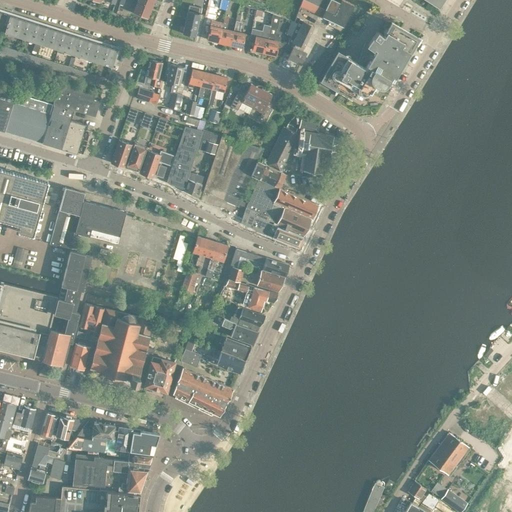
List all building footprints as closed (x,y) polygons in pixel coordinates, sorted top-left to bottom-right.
[(211,0),(210,6),(218,8),(219,0),(211,0)] [(325,29),(337,35),(343,27),(354,5),(343,0),(340,0),(339,2),(335,0),(302,0),(300,6),(321,16),(322,17),(329,20),(325,29)] [(430,0),(437,4),(440,6),(438,8),(439,9),(444,0),(430,0)] [(151,7),(137,2),(133,12),(147,17),(151,7)] [(189,4),(187,11),(200,13),(201,7),(189,4)] [(255,19),(261,21),(262,17),(263,18),(265,11),(257,9),(255,19)] [(200,13),(187,11),(182,33),(195,36),(200,13)] [(270,26),(264,52),(276,55),(277,48),(281,49),(283,43),(279,42),(280,37),(274,35),(276,28),(276,25),(277,25),(279,16),(273,13),(271,19),(270,26)] [(5,32),(22,37),(28,20),(10,15),(5,32)] [(209,26),(206,39),(218,41),(223,23),(215,21),(216,16),(212,15),(209,26)] [(223,23),(218,41),(230,44),(233,31),(226,29),(228,19),(224,18),(223,23)] [(251,29),(249,40),(254,42),(252,49),(264,52),(270,26),(271,19),(266,18),(264,25),(263,32),(251,29)] [(300,63),(300,64),(306,53),(302,51),(314,26),(299,19),(292,33),(291,36),(284,50),(290,52),(287,57),(288,58),(288,57),(300,63)] [(22,37),(40,43),(45,26),(28,20),(22,37)] [(233,31),(230,44),(242,47),(245,34),(239,32),(241,22),(240,21),(236,20),(233,31)] [(335,94),(334,95),(335,95),(336,94),(337,93),(338,92),(352,101),(352,100),(351,99),(353,96),(357,98),(358,98),(361,92),(362,93),(364,93),(366,93),(367,92),(368,90),(370,91),(372,87),(375,82),(378,84),(379,84),(380,84),(382,85),(384,84),(385,83),(386,82),(388,83),(390,79),(394,82),(393,83),(394,84),(422,36),(421,36),(420,38),(401,27),(391,22),(383,35),(377,31),(368,44),(367,44),(365,42),(364,45),(362,48),(360,55),(359,59),(357,63),(338,51),(320,82),(319,81),(336,91),(335,92),(335,94)] [(40,43),(58,48),(63,32),(45,26),(40,43)] [(58,48),(76,54),(81,37),(63,32),(58,48)] [(76,54),(93,60),(99,43),(81,37),(76,54)] [(99,43),(93,60),(111,65),(116,48),(99,43)] [(0,46),(0,51),(16,57),(18,51),(0,45),(0,46)] [(16,57),(34,63),(36,56),(18,51),(16,57)] [(34,63),(52,68),(54,62),(36,56),(34,63)] [(69,74),(71,67),(74,58),(71,57),(68,66),(54,62),(52,68),(69,74)] [(150,59),(146,75),(152,77),(151,85),(156,86),(162,62),(150,59)] [(183,66),(170,63),(165,81),(172,83),(170,92),(171,92),(168,107),(178,109),(182,94),(176,93),(178,84),(179,84),(183,66)] [(69,74),(87,79),(89,73),(71,67),(69,74)] [(194,83),(200,85),(203,71),(192,69),(187,86),(193,87),(194,83)] [(205,86),(212,87),(215,74),(203,71),(200,85),(201,85),(198,95),(202,96),(205,86)] [(89,73),(87,79),(105,85),(107,79),(89,73)] [(215,74),(212,87),(209,98),(208,104),(212,105),(216,88),(224,90),(227,77),(215,74)] [(238,108),(248,113),(247,115),(248,115),(252,107),(262,112),(258,120),(264,123),(272,108),(266,105),(272,94),(261,88),(262,86),(261,88),(250,83),(245,94),(238,91),(230,106),(237,110),(238,108)] [(53,103),(54,103),(66,107),(66,108),(73,110),(73,109),(94,115),(95,116),(95,115),(96,109),(97,109),(96,108),(97,103),(98,103),(100,97),(101,96),(100,96),(58,84),(53,103)] [(0,129),(4,130),(15,92),(0,87),(0,129)] [(155,103),(158,95),(158,93),(139,87),(135,97),(155,103)] [(15,92),(4,130),(41,142),(50,113),(53,103),(15,92)] [(158,95),(155,103),(157,104),(162,106),(165,98),(158,95)] [(196,102),(189,100),(185,112),(193,115),(196,102)] [(66,107),(54,103),(42,142),(77,153),(85,124),(70,120),(73,110),(66,108),(66,107)] [(130,107),(126,119),(133,122),(137,110),(130,107)] [(208,119),(211,120),(217,122),(220,112),(211,109),(208,119)] [(145,112),(140,125),(148,127),(152,115),(145,112)] [(283,126),(265,164),(281,171),(286,161),(299,133),(294,131),(296,129),(291,127),(299,117),(296,114),(287,125),(286,127),(283,126)] [(159,117),(155,130),(162,132),(166,120),(159,117)] [(308,170),(316,171),(321,172),(323,172),(323,171),(321,170),(323,163),(324,164),(324,162),(323,162),(324,155),(331,156),(336,150),(337,142),(333,136),(325,133),(325,132),(324,132),(324,133),(318,132),(318,131),(317,131),(318,124),(301,119),(299,128),(303,129),(302,136),(301,136),(301,137),(302,137),(302,138),(300,138),(297,148),(301,149),(301,151),(306,152),(304,159),(303,159),(303,160),(304,160),(303,167),(301,167),(301,169),(303,169),(308,170)] [(166,182),(184,188),(187,179),(202,130),(184,126),(166,182)] [(198,148),(213,153),(218,137),(203,132),(198,148)] [(203,191),(223,200),(232,173),(238,162),(245,142),(221,134),(203,191)] [(111,162),(115,163),(123,166),(131,144),(119,139),(111,162)] [(147,147),(134,142),(126,165),(139,169),(147,147)] [(223,200),(238,206),(239,204),(241,200),(251,176),(251,175),(251,174),(257,160),(257,159),(258,160),(263,148),(245,142),(238,162),(232,173),(223,200)] [(159,154),(148,149),(140,172),(152,177),(158,161),(171,165),(174,155),(160,150),(159,154)] [(257,160),(251,174),(279,188),(286,174),(265,164),(257,160)] [(159,164),(155,175),(163,177),(166,167),(159,164)] [(0,219),(20,225),(18,231),(33,236),(46,191),(47,191),(49,186),(47,186),(48,182),(10,171),(10,170),(5,168),(5,170),(0,168),(0,219)] [(316,171),(308,170),(306,177),(315,178),(316,171)] [(185,189),(197,197),(202,184),(204,177),(190,173),(188,180),(185,189)] [(241,223),(247,226),(249,215),(253,210),(255,205),(269,212),(273,203),(279,188),(258,179),(247,202),(247,203),(241,200),(239,204),(246,207),(244,212),(241,223)] [(69,249),(82,200),(84,192),(65,186),(50,244),(69,249)] [(279,188),(273,203),(284,208),(284,207),(309,218),(310,217),(312,218),(318,205),(279,188)] [(83,200),(75,232),(118,243),(126,211),(83,200)] [(253,210),(267,216),(264,221),(265,222),(277,227),(277,226),(279,227),(281,224),(303,233),(305,233),(307,228),(307,227),(306,227),(307,225),(308,226),(308,225),(310,220),(311,219),(309,218),(284,207),(284,208),(273,203),(269,212),(255,205),(253,210)] [(252,228),(261,232),(265,222),(264,221),(267,216),(253,210),(249,215),(247,226),(252,228)] [(272,236),(296,246),(299,247),(303,236),(302,236),(303,233),(281,224),(279,227),(277,226),(277,227),(265,222),(261,232),(272,236)] [(179,233),(175,257),(179,258),(177,269),(182,270),(188,241),(184,240),(185,235),(179,233)] [(201,266),(204,255),(209,239),(197,235),(192,251),(200,253),(198,257),(196,264),(201,266)] [(204,255),(211,257),(215,241),(209,239),(204,255)] [(215,241),(211,257),(207,268),(213,270),(215,262),(214,262),(216,258),(223,260),(228,245),(215,241)] [(264,264),(262,269),(285,276),(289,264),(266,257),(246,251),(236,248),(236,247),(230,264),(236,266),(240,256),(264,264)] [(229,279),(240,282),(243,269),(232,266),(229,279)] [(187,270),(181,290),(191,293),(197,273),(187,270)] [(261,270),(257,285),(278,291),(285,277),(261,270)] [(263,299),(273,302),(277,293),(254,286),(228,279),(225,285),(246,291),(243,304),(260,310),(263,299)] [(39,332),(48,334),(57,296),(0,281),(0,347),(27,355),(31,356),(33,356),(39,332)] [(228,297),(227,302),(238,305),(239,306),(241,301),(228,297)] [(78,325),(98,330),(104,308),(84,303),(84,304),(78,325)] [(231,316),(229,320),(257,330),(259,326),(265,315),(263,315),(250,310),(239,306),(238,305),(235,314),(234,313),(233,316),(231,316)] [(139,374),(142,360),(145,346),(148,336),(149,336),(149,335),(148,335),(152,320),(140,316),(140,317),(118,311),(105,308),(102,322),(101,322),(101,323),(98,337),(97,337),(97,338),(98,338),(94,351),(93,352),(94,352),(90,366),(90,367),(93,368),(93,369),(93,371),(95,372),(97,373),(99,372),(100,371),(102,371),(101,373),(103,373),(103,372),(106,373),(105,377),(107,377),(106,378),(109,378),(115,380),(117,381),(117,380),(119,381),(120,377),(123,378),(124,379),(124,378),(129,379),(137,382),(139,374)] [(511,320),(505,314),(483,341),(488,346),(511,320)] [(202,318),(199,325),(201,326),(214,331),(217,324),(202,318)] [(257,330),(229,320),(223,318),(221,324),(229,327),(230,327),(231,324),(234,325),(230,335),(251,344),(257,330)] [(194,324),(189,337),(196,340),(201,326),(199,325),(194,324)] [(50,328),(42,358),(56,362),(63,364),(67,346),(71,333),(50,328)] [(220,349),(245,359),(251,345),(225,336),(220,349)] [(196,340),(189,337),(185,348),(191,351),(196,340)] [(84,368),(90,347),(75,343),(69,365),(84,369),(84,368)] [(210,361),(239,372),(245,359),(215,348),(210,361)] [(181,361),(196,367),(201,354),(185,349),(180,359),(181,361)] [(151,359),(144,385),(152,387),(158,389),(166,391),(174,361),(161,358),(152,355),(151,359)] [(173,392),(219,415),(232,388),(182,367),(176,382),(173,392)] [(219,370),(217,380),(226,383),(229,372),(219,370)] [(2,401),(0,408),(0,467),(2,460),(7,441),(8,438),(11,429),(9,429),(16,405),(11,403),(2,401)] [(16,411),(13,422),(12,426),(29,431),(35,409),(23,405),(21,413),(16,411)] [(40,435),(44,436),(51,439),(58,416),(55,415),(54,414),(48,412),(47,412),(46,412),(40,435)] [(55,428),(53,434),(67,438),(70,428),(75,429),(77,428),(81,420),(72,418),(70,418),(71,416),(66,415),(65,416),(63,416),(63,417),(60,416),(57,428),(55,428)] [(82,428),(76,436),(85,437),(85,435),(91,436),(92,435),(112,438),(114,425),(108,424),(100,423),(94,422),(92,430),(82,428)] [(129,450),(131,431),(132,428),(114,425),(112,438),(92,435),(91,436),(85,435),(85,437),(76,436),(68,445),(107,451),(107,454),(119,455),(119,452),(128,454),(128,450),(129,450)] [(131,431),(129,450),(152,453),(153,453),(155,444),(159,432),(157,432),(141,429),(132,428),(132,431),(131,431)] [(449,432),(439,445),(428,459),(448,474),(469,446),(449,432)] [(9,438),(6,449),(22,453),(25,442),(19,440),(20,435),(17,434),(15,439),(9,438)] [(37,443),(31,465),(36,466),(45,454),(47,454),(49,447),(48,447),(37,443)] [(57,452),(49,449),(47,454),(59,459),(65,449),(59,447),(57,452)] [(152,453),(129,450),(127,460),(149,463),(150,463),(153,453),(152,453)] [(3,464),(18,468),(22,456),(7,451),(3,464)] [(149,466),(150,463),(149,463),(127,460),(114,459),(103,458),(102,456),(76,454),(72,486),(140,493),(140,492),(140,491),(141,488),(143,484),(143,483),(143,482),(145,476),(148,468),(149,467),(149,466)] [(50,475),(60,478),(65,460),(54,458),(50,475)] [(28,479),(42,483),(46,471),(47,471),(47,470),(46,470),(47,467),(39,465),(38,469),(31,466),(28,479)] [(378,478),(362,511),(371,511),(386,481),(378,478)] [(412,502),(428,511),(429,511),(438,498),(429,493),(426,496),(422,494),(426,488),(422,485),(415,480),(408,490),(416,496),(412,502)] [(436,482),(431,490),(439,496),(445,488),(436,482)] [(0,511),(5,511),(6,511),(10,497),(11,493),(12,493),(13,486),(0,483),(0,511)] [(135,509),(140,493),(61,485),(60,497),(35,495),(35,501),(30,501),(28,511),(29,511),(134,511),(136,509),(135,509)] [(446,490),(441,498),(460,511),(467,503),(447,489),(446,490)] [(428,511),(412,502),(410,501),(403,511),(428,511)]
